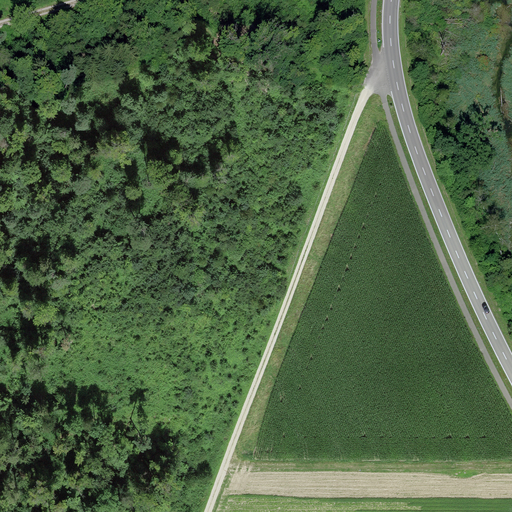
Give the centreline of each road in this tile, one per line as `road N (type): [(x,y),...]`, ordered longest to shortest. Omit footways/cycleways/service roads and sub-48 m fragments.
road 1 (track): [(395,69),(379,72),(366,90),(207,511)]
road 2 (tertiary): [(511,368),(408,126),(392,54),(392,0)]
road 3 (track): [(511,465),(224,464)]
